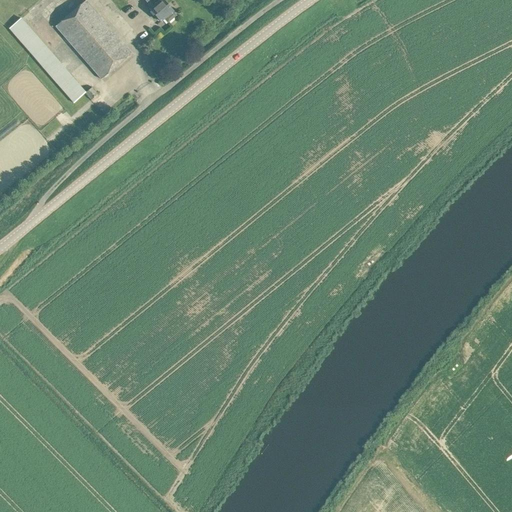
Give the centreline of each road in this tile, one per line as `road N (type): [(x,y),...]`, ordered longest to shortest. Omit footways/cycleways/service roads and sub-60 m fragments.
road 1 (tertiary): [(34,222),(315,0)]
road 2 (unclassified): [(34,222),(67,177),(139,110),(282,0)]
